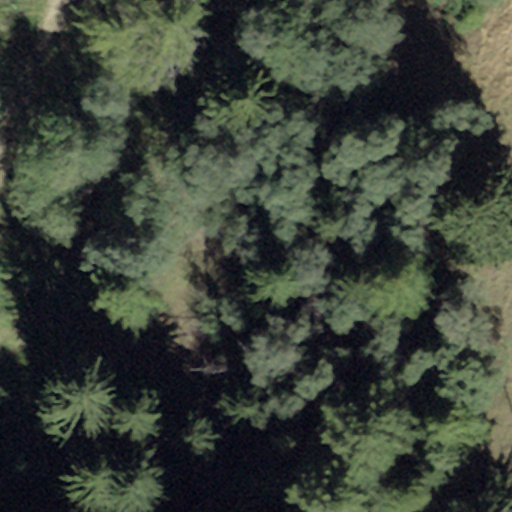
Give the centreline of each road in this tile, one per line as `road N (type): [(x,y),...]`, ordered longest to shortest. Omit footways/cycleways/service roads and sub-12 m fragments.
road 1 (track): [(263,0),(24,323),(0,337)]
road 2 (track): [(0,162),(63,0)]
